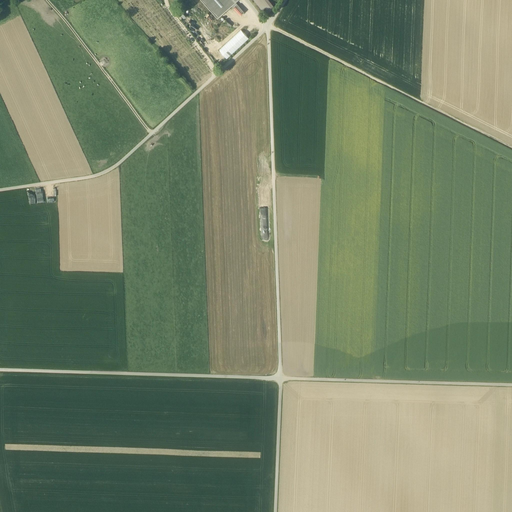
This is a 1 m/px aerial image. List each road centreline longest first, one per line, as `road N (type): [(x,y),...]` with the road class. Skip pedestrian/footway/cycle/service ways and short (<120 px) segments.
road 1 (track): [(279,378),(267,25)]
road 2 (track): [(267,25),(113,173),(0,191)]
road 3 (track): [(279,378),(0,371)]
road 4 (track): [(511,150),(267,25)]
road 5 (track): [(511,387),(279,378)]
road 6 (track): [(155,137),(47,0)]
road 7 (track): [(275,511),(279,378)]
